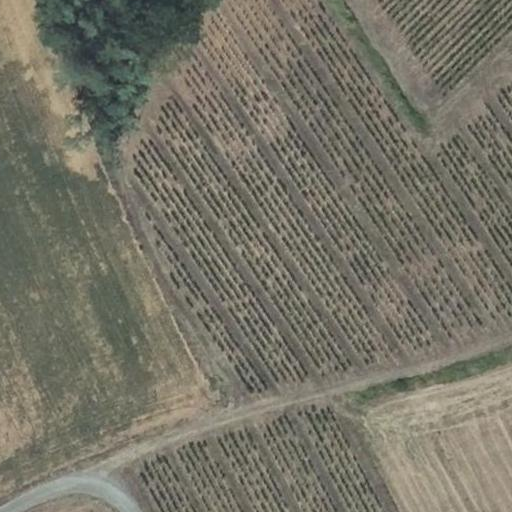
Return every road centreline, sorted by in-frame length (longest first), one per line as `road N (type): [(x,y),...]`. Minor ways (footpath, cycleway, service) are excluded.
road 1 (track): [(76,482),(265,407),(440,365),(511,336)]
road 2 (unclassified): [(129,511),(107,490),(76,482),(12,511)]
